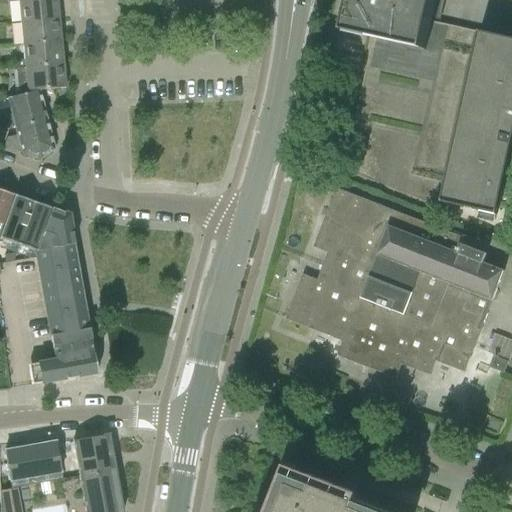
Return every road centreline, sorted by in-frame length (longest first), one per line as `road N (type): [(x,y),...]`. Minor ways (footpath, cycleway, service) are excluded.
road 1 (residential): [(511,483),(368,435),(224,409),(192,413)]
road 2 (tertiary): [(242,221),(287,61),(293,0)]
road 3 (residential): [(108,203),(96,0)]
road 4 (tertiary): [(192,413),(242,221)]
road 5 (residential): [(0,423),(192,413)]
road 6 (residential): [(242,221),(108,203)]
